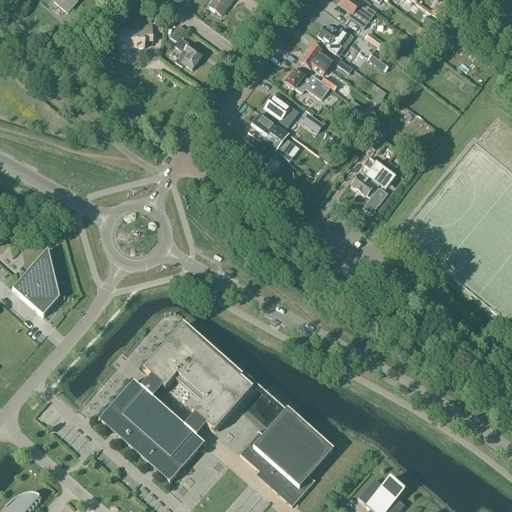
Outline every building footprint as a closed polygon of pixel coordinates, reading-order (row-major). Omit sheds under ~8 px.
[(56,0),(57,0),(54,3),(68,15),(77,5),(71,0),(56,0)] [(214,0),(208,9),(221,18),(233,0),(214,0)] [(349,0),(345,0),(339,9),(348,15),(346,19),(363,31),(375,15),(366,9),(364,11),(360,8),(349,0)] [(429,19),(425,25),(444,38),(448,32),(429,19)] [(168,24),(160,22),(157,35),(165,36),(168,24)] [(119,34),(119,54),(128,54),(128,50),(144,51),(144,45),(151,45),(151,27),(144,27),(135,27),(135,34),(131,34),(119,34)] [(184,33),(178,29),(170,40),(175,44),(184,33)] [(353,40),(341,31),(336,38),(324,29),(317,39),(323,44),(321,47),(327,51),(333,43),(341,49),(344,44),(356,53),(361,47),(352,41),(353,40)] [(424,41),(415,35),(410,41),(420,47),(424,41)] [(369,36),(365,41),(383,55),(387,49),(369,36)] [(182,54),(174,65),(182,70),(184,67),(191,73),(201,59),(193,54),(195,52),(181,42),(175,49),(182,54)] [(311,47),(305,55),(327,71),(332,64),(322,56),(323,55),(311,47)] [(354,52),(346,60),(357,70),(365,62),(354,52)] [(327,71),(305,55),(298,64),(310,73),(312,71),(322,78),(327,71)] [(374,55),(367,63),(384,75),(390,67),(374,55)] [(352,72),(340,63),(336,68),(349,77),(352,72)] [(311,78),(308,83),(294,72),(284,85),(301,97),(304,93),(320,104),(329,92),(311,78)] [(337,88),(325,79),(321,84),(333,93),(337,88)] [(273,99),(263,112),(280,124),(279,125),(287,131),(297,117),(273,99)] [(261,144),(275,155),(288,164),(291,159),(286,156),(292,147),(285,142),(288,137),(260,117),(251,129),(261,136),(257,141),(261,144)] [(317,135),(322,128),(308,118),(303,125),(317,135)] [(267,167),(275,155),(261,144),(257,150),(244,140),(236,152),(250,162),(254,157),(267,167)] [(380,144),(376,140),(369,148),(374,152),(380,144)] [(359,177),(350,189),(365,200),(369,196),(375,200),(367,211),(373,216),(378,209),(387,198),(381,193),(379,192),(377,191),(378,189),(384,194),(395,180),(375,165),(369,161),(364,168),(370,172),(364,180),(359,177)] [(330,169),(326,166),(313,183),(316,186),(330,169)] [(47,252),(31,270),(12,292),(43,320),(59,301),(47,252)] [(252,392),(227,371),(181,330),(142,373),(151,381),(141,391),(133,384),(98,423),(169,486),(204,447),(195,439),(205,429),(213,436),(252,392)] [(331,455),(285,415),(286,416),(265,441),(257,434),(257,435),(258,436),(239,457),(268,483),(266,486),(291,509),(291,510),(314,484),(308,479),(329,454),(331,456),(331,455)] [(365,508),(368,511),(401,511),(404,509),(397,502),(403,495),(388,482),(382,489),(375,483),(358,502),(365,508)] [(116,507),(121,502),(106,491),(102,497),(116,507)] [(28,511),(39,500),(35,498),(30,497),(25,498),(18,501),(12,505),(8,509),(4,511),(28,511)]
